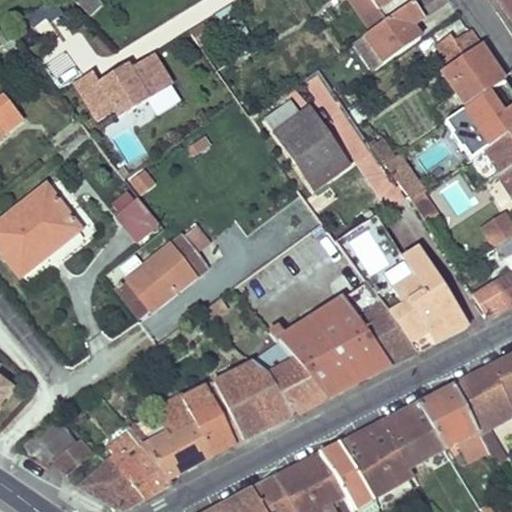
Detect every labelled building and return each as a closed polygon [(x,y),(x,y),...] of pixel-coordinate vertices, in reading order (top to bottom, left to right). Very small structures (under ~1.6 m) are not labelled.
[(95,0),(72,0),(90,18),(102,6),(95,0)] [(346,0),(371,33),(412,4),(409,0),(346,0)] [(511,0),(496,0),(511,24),(511,0)] [(371,33),(364,37),(374,53),(365,59),(373,72),(410,47),(401,34),(411,28),(423,20),(412,4),(371,33)] [(211,19),(188,33),(198,49),(221,34),(211,19)] [(411,28),(401,34),(410,47),(420,40),(411,28)] [(436,47),(449,67),(479,47),(470,33),(461,39),(457,33),(436,47)] [(493,68),(479,47),(449,67),(440,72),(455,93),(493,68)] [(91,74),(74,85),(97,123),(114,112),(118,120),(170,87),(151,57),(128,71),(126,67),(115,74),(118,77),(110,83),(107,78),(98,84),(91,74)] [(504,84),(493,68),(455,93),(466,109),(504,84)] [(110,83),(118,77),(115,74),(107,78),(110,83)] [(0,137),(5,133),(22,120),(5,98),(0,101),(0,137)] [(477,156),(484,152),(511,133),(511,105),(502,112),(494,98),(451,126),(458,136),(455,138),(464,152),(467,150),(473,159),(477,156)] [(289,105),(265,120),(313,189),(345,167),(308,111),(298,117),(289,105)] [(511,133),(484,152),(499,176),(511,168),(511,133)] [(211,146),(206,138),(189,149),(194,157),(211,146)] [(386,150),(376,156),(383,165),(392,159),(386,150)] [(499,176),(484,152),(477,156),(492,181),(499,176)] [(511,168),(499,176),(511,195),(511,168)] [(145,171),(130,183),(140,196),(155,184),(145,171)] [(470,185),(475,192),(483,187),(479,180),(470,185)] [(45,189),(0,224),(0,252),(20,278),(79,232),(45,189)] [(422,192),(408,202),(423,222),(424,225),(438,216),(422,192)] [(118,215),(134,203),(126,194),(111,205),(118,215)] [(118,215),(115,217),(135,244),(157,228),(136,201),(134,203),(118,215)] [(491,228),(502,245),(511,238),(511,223),(508,217),(491,228)] [(311,221),(297,230),(304,241),(318,232),(311,221)] [(194,229),(183,238),(193,250),(204,241),(194,229)] [(183,238),(128,280),(151,311),(208,268),(203,262),(193,250),(183,238)] [(511,238),(502,245),(496,249),(503,261),(511,255),(511,238)] [(469,327),(447,293),(432,302),(422,287),(436,277),(419,250),(403,261),(414,278),(377,301),(380,305),(415,355),(469,327)] [(511,255),(503,261),(511,273),(511,272),(511,255)] [(511,275),(511,273),(493,284),(505,308),(511,304),(511,275)] [(447,293),(436,277),(422,287),(432,302),(447,293)] [(128,280),(114,291),(138,322),(151,311),(128,280)] [(300,280),(277,294),(284,307),(307,292),(300,280)] [(493,284),(471,295),(486,318),(505,308),(493,284)] [(366,286),(345,299),(358,319),(380,305),(377,301),(366,286)] [(280,329),(269,334),(270,335),(291,363),(293,365),(301,375),(324,400),(389,368),(357,319),(358,319),(345,299),(287,337),(280,329)] [(221,301),(200,315),(208,324),(228,310),(221,301)] [(358,319),(357,319),(389,368),(415,355),(380,305),(358,319)] [(199,320),(186,330),(192,338),(205,328),(199,320)] [(266,342),(245,358),(253,364),(271,349),(266,342)] [(271,349),(253,364),(269,378),(291,418),(324,400),(301,375),(293,365),(291,363),(284,367),(271,349)] [(179,398),(152,411),(154,415),(166,437),(168,441),(194,428),(210,459),(291,418),(269,378),(253,364),(245,358),(233,363),(238,373),(181,401),(179,398)] [(511,358),(454,387),(475,429),(477,434),(479,437),(487,432),(511,418),(511,358)] [(0,413),(16,392),(0,380),(0,369),(2,367),(0,364),(0,413)] [(454,387),(418,405),(444,452),(477,434),(475,429),(454,387)] [(418,405),(380,425),(408,471),(444,452),(418,405)] [(154,415),(135,425),(149,444),(166,437),(154,415)] [(58,422),(40,435),(47,444),(58,459),(53,462),(66,477),(91,458),(79,443),(75,446),(58,422)] [(135,425),(126,430),(126,431),(128,433),(168,482),(210,459),(194,428),(168,441),(166,437),(149,444),(135,425)] [(380,425),(340,445),(370,497),(373,502),(412,479),(408,471),(380,425)] [(487,432),(479,437),(487,452),(496,468),(504,464),(487,432)] [(113,455),(107,461),(139,503),(170,486),(168,482),(128,433),(109,450),(113,455)] [(47,444),(40,435),(24,446),(30,456),(47,444)] [(320,456),(344,499),(352,511),(355,511),(373,502),(370,497),(340,445),(320,456)] [(320,456),(276,479),(295,511),(333,511),(330,507),(344,499),(320,456)] [(106,462),(76,488),(107,507),(117,511),(124,511),(139,503),(107,461),(106,462)] [(295,511),(276,479),(253,491),(265,511),(295,511)] [(265,511),(253,491),(225,506),(229,511),(265,511)]
